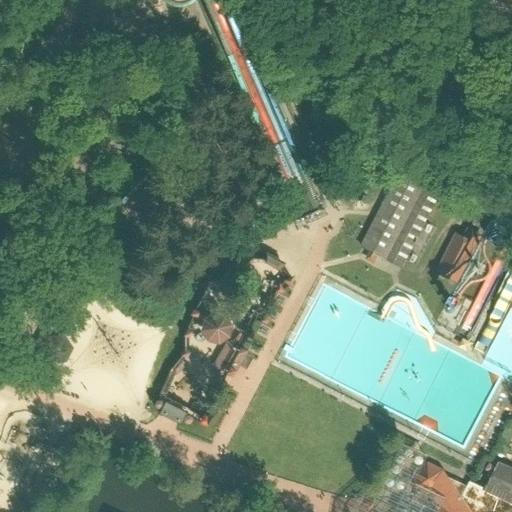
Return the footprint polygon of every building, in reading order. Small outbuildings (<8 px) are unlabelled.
[(443,187),(400,165),(359,247),(402,269),(443,187)] [(478,247),(453,235),(436,270),(462,282),(478,247)] [(193,324),(227,347),(210,373),(223,382),(254,337),(207,304),(193,324)] [(488,488),(429,462),(417,489),(412,501),(436,511),(511,511),(511,462),(502,458),(488,488)] [(436,511),(412,501),(417,489),(388,476),(381,492),(363,484),(351,511),(350,511),(436,511)]
